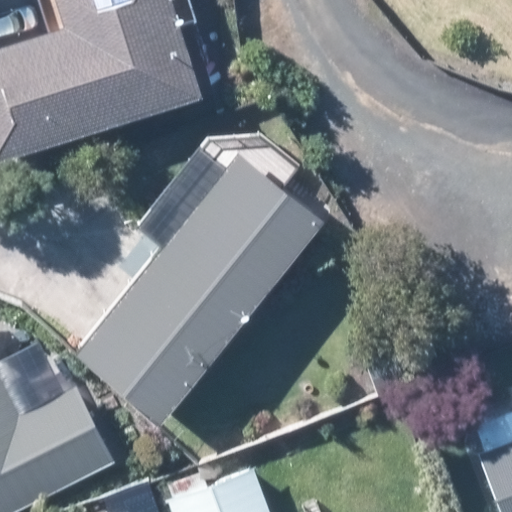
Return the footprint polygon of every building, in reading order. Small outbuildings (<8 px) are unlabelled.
[(0,150),(55,134),(188,90),(159,0),(44,0),(52,24),(0,40),(0,150)] [(153,416),(310,223),(235,162),(78,355),(153,416)] [(0,511),(115,459),(73,368),(13,395),(0,367),(0,511)] [(511,511),(511,433),(477,446),(471,449),(495,511),(511,511)] [(165,511),(263,511),(244,464),(160,497),(165,511)]
